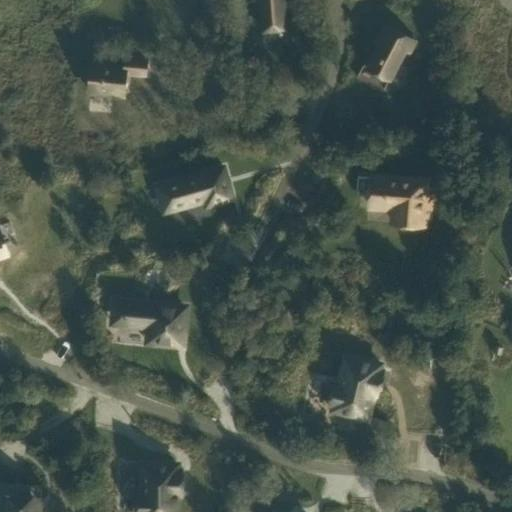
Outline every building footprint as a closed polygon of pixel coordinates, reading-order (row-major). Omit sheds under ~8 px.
[(282,0),(260,0),(263,30),(285,29),(282,0)] [(409,52),(415,40),(384,25),(374,44),(379,46),(368,68),(389,79),(405,50),(409,52)] [(145,74),(146,60),(126,58),(126,66),(92,63),(90,92),(123,95),(126,72),(145,74)] [(232,198),(224,167),(162,184),(169,210),(206,200),(207,205),(232,198)] [(371,177),(369,204),(371,204),(373,207),(380,207),(382,205),(385,206),(396,206),(394,224),(421,226),(422,219),(430,219),(432,194),(424,193),(425,181),(406,180),(396,179),(371,177)] [(176,344),(182,344),(182,338),(185,308),(128,303),(127,302),(125,325),(150,327),(149,341),(176,344)] [(333,409),(367,418),(374,392),(377,393),(383,371),(379,370),(381,364),(347,356),(340,384),(336,383),(331,405),(334,406),(333,409)] [(178,470),(178,464),(143,464),(142,493),(139,493),(138,511),(177,511),(178,493),(181,493),(181,470),(178,470)] [(3,511),(38,511),(39,498),(5,496),(3,511)]
